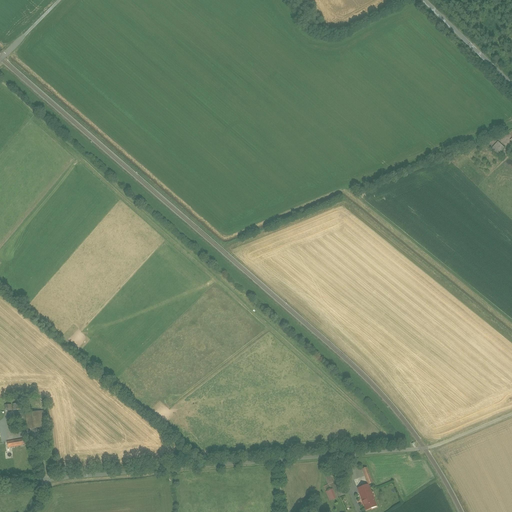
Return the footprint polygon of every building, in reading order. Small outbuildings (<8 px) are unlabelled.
[(506,147),(499,142),(493,149),(500,154),(506,147)] [(44,411),(33,412),(35,427),(46,426),(44,411)] [(24,439),(7,442),(8,448),(25,445),(24,439)] [(374,482),(369,467),(364,469),(370,484),(374,482)] [(332,472),(324,475),(328,485),(335,482),(332,472)] [(370,484),(359,488),(367,510),(378,505),(370,484)] [(334,489),(327,491),(331,501),(338,498),(334,489)]
